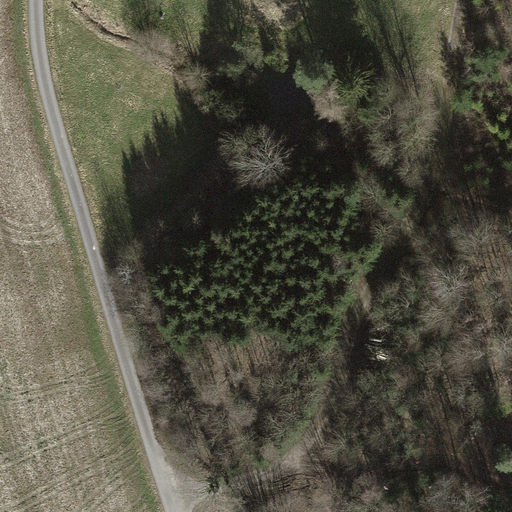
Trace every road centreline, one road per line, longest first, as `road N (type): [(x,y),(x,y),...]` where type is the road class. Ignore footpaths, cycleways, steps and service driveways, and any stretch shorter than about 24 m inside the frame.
road 1 (track): [(172,508),(265,473),(306,442),(340,387),(367,294),(427,186),(462,0)]
road 2 (track): [(173,511),(37,52),(38,0)]
road 3 (track): [(265,473),(422,462),(511,483)]
